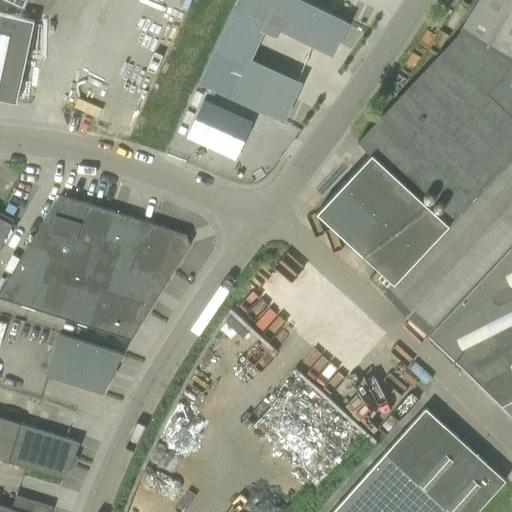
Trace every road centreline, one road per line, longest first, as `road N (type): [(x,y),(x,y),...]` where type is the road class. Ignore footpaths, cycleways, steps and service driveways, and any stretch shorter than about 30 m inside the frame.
road 1 (unclassified): [(99,511),(137,420),(262,216)]
road 2 (residential): [(511,438),(359,288),(262,216)]
road 3 (residential): [(262,216),(87,151),(0,140)]
road 4 (residential): [(262,216),(420,0)]
